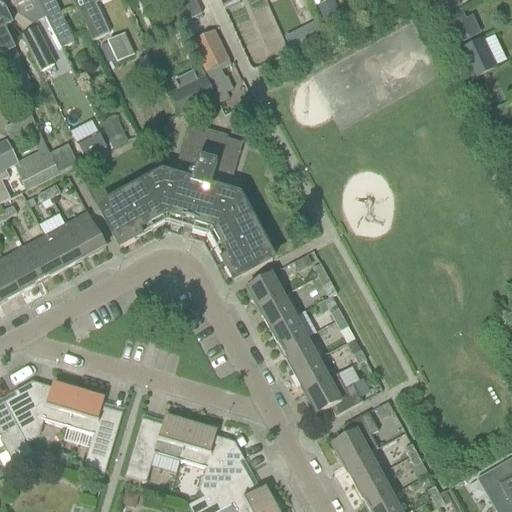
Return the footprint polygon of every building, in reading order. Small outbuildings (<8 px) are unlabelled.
[(6,0),(7,0),(8,0),(14,11),(18,20),(28,27),(43,20),(33,0),(6,0)] [(51,0),(33,0),(58,53),(73,46),(51,0)] [(69,0),(77,15),(78,15),(94,7),(91,0),(69,0)] [(179,26),(200,16),(192,0),(185,0),(170,7),(179,26)] [(10,28),(4,16),(0,6),(0,56),(3,63),(16,57),(5,31),(10,28)] [(108,36),(103,25),(94,7),(78,15),(91,44),(108,36)] [(472,18),(465,21),(462,14),(445,22),(457,47),(480,36),(472,18)] [(314,26),(301,32),(308,46),(321,39),(314,26)] [(37,31),(21,39),(38,73),(54,65),(37,31)] [(220,73),(230,68),(213,34),(190,45),(211,88),(216,99),(215,100),(215,101),(226,96),(232,92),(226,80),(224,81),(220,73)] [(108,70),(133,59),(124,36),(98,47),(108,70)] [(480,43),(456,54),(471,84),(494,72),(480,43)] [(10,90),(26,83),(16,61),(0,68),(10,90)] [(181,98),(178,94),(168,98),(178,118),(214,100),(204,81),(194,85),(197,90),(181,98)] [(25,195),(60,177),(49,157),(29,118),(21,122),(37,154),(18,164),(6,143),(0,145),(0,206),(10,201),(0,183),(7,180),(4,174),(12,170),(25,195)] [(112,118),(97,126),(106,143),(121,136),(112,118)] [(203,132),(202,135),(186,130),(174,171),(193,176),(191,183),(159,174),(96,209),(119,251),(138,240),(135,234),(164,218),(185,224),(187,217),(194,219),(192,226),(212,232),(228,261),(222,265),(233,284),(271,263),(237,201),(208,193),(212,181),(230,186),(242,146),(226,141),(226,139),(203,132)] [(96,135),(76,146),(85,164),(106,154),(96,135)] [(58,152),(49,157),(60,177),(69,173),(58,152)] [(49,202),(59,197),(55,189),(46,194),(49,202)] [(40,206),(49,202),(46,194),(36,199),(40,206)] [(6,222),(15,218),(11,210),(2,215),(6,222)] [(104,249),(95,232),(86,216),(65,228),(83,261),(104,249)] [(62,273),(83,261),(65,228),(43,239),(62,273)] [(40,284),(62,273),(43,239),(22,251),(40,284)] [(19,296),(40,284),(22,251),(0,262),(19,296)] [(0,306),(19,296),(0,262),(0,306)] [(316,281),(324,276),(319,267),(312,272),(316,281)] [(321,290),(329,286),(324,276),(316,281),(321,290)] [(281,299),(270,278),(245,291),(257,312),(281,299)] [(269,334),(293,320),(281,299),(257,312),(269,334)] [(334,326),(342,322),(337,312),(329,317),(334,326)] [(280,355),(305,342),(293,320),(269,334),(280,355)] [(339,335),(347,331),(342,322),(334,326),(339,335)] [(292,376),(316,363),(305,342),(280,355),(292,376)] [(357,368),(365,364),(360,354),(352,359),(357,368)] [(336,378),(327,382),(316,363),(292,376),(304,398),(337,379),(336,378)] [(352,388),(344,392),(337,379),(304,398),(315,419),(330,411),(335,420),(361,405),(352,388)] [(369,401),(381,394),(375,384),(363,391),(369,401)] [(15,399),(3,405),(17,431),(34,422),(43,425),(66,433),(78,392),(62,388),(61,390),(52,387),(51,391),(30,385),(30,386),(13,395),(15,399)] [(93,399),(94,397),(78,392),(66,433),(91,441),(79,475),(102,481),(121,417),(100,410),(102,402),(93,399)] [(25,447),(26,446),(3,405),(0,406),(0,442),(13,468),(18,465),(21,471),(34,464),(25,447)] [(377,434),(367,416),(340,430),(345,439),(331,447),(342,469),(375,451),(369,439),(377,434)] [(175,421),(174,423),(164,421),(162,429),(141,422),(121,487),(138,492),(140,485),(145,486),(154,457),(179,465),(190,425),(175,421)] [(205,433),(206,430),(190,425),(179,465),(204,472),(198,494),(201,500),(202,501),(246,477),(239,465),(243,463),(234,446),(234,445),(213,439),(215,435),(205,433)] [(408,461),(415,457),(410,448),(403,452),(408,461)] [(368,456),(376,452),(375,451),(342,469),(354,490),(379,476),(368,456)] [(413,470),(420,466),(415,457),(408,461),(413,470)] [(511,460),(490,474),(511,510),(511,460)] [(366,511),(391,498),(379,476),(354,490),(366,511)] [(264,492),(256,496),(246,477),(202,501),(201,500),(186,509),(187,511),(226,511),(230,510),(230,511),(277,511),(271,499),(268,501),(264,492)] [(439,499),(434,490),(426,494),(431,503),(439,499)] [(365,511),(398,511),(391,498),(366,511),(365,511)] [(435,511),(436,511),(444,508),(439,499),(431,503),(435,511)]
